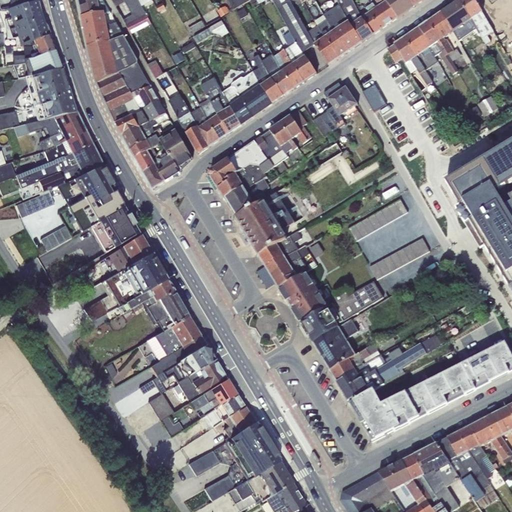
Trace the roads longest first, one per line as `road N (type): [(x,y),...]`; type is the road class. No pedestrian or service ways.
road 1 (residential): [(145,206),(444,0)]
road 2 (secondary): [(145,206),(85,94),(56,0)]
road 3 (secondary): [(248,373),(145,206)]
road 4 (residential): [(362,469),(289,351),(248,373)]
road 5 (residential): [(511,390),(362,469)]
road 6 (secondary): [(319,492),(248,373)]
